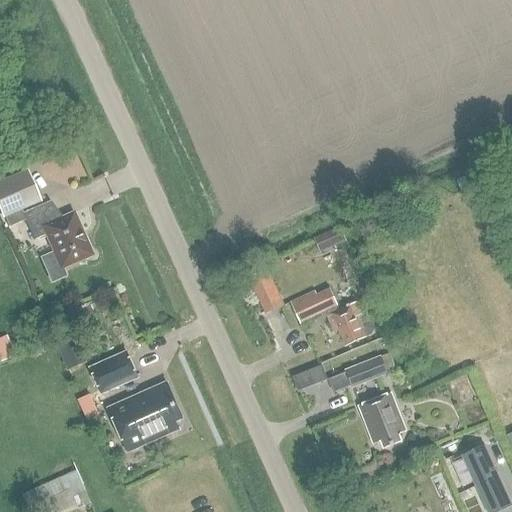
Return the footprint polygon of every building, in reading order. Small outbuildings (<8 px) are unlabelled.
[(26,171),(0,182),(0,218),(39,202),(26,171)] [(60,217),(49,202),(21,214),(33,240),(44,236),(51,253),(39,258),(50,284),(66,277),(63,270),(93,257),(73,211),(60,217)] [(330,232),(336,246),(345,242),(339,228),(330,232)] [(267,317),(286,308),(269,272),(250,281),(267,317)] [(344,348),(363,339),(372,334),(376,329),(370,316),(364,316),(358,303),(340,311),(330,290),(317,297),(316,293),(288,306),(297,325),(322,313),(332,335),(337,332),(344,348)] [(9,336),(0,339),(0,362),(17,355),(9,336)] [(54,343),(67,374),(84,367),(71,336),(54,343)] [(389,354),(381,357),(387,374),(395,371),(389,354)] [(128,356),(92,373),(103,398),(140,381),(128,356)] [(381,357),(344,371),(351,390),(388,376),(387,374),(381,357)] [(321,366),(292,378),(297,392),(327,381),(321,366)] [(107,414),(127,458),(178,434),(175,427),(182,424),(165,387),(107,414)] [(404,432),(388,395),(356,408),(372,445),(378,442),(381,450),(399,442),(396,436),(404,432)] [(493,475),(480,446),(458,456),(471,485),(493,475)] [(71,490),(76,499),(87,494),(76,472),(21,498),(28,511),(71,490)] [(498,476),(475,487),(486,511),(498,511),(511,506),(498,476)]
